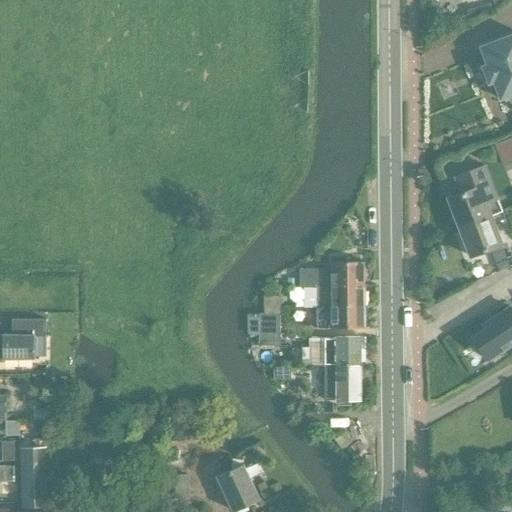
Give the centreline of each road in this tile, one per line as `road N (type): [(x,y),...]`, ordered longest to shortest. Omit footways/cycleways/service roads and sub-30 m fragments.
road 1 (tertiary): [(388,0),(390,511)]
road 2 (residential): [(0,264),(102,223),(118,170),(123,73)]
road 3 (residential): [(0,72),(123,73)]
